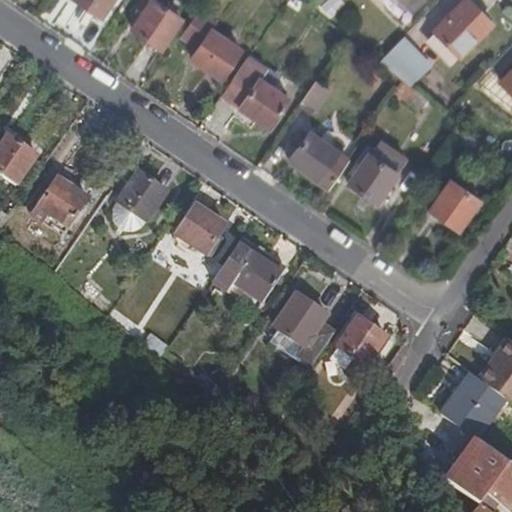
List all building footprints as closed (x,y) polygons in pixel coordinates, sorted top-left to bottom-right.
[(72,0),(99,18),(111,0),(72,0)] [(149,0),(143,0),(137,10),(142,14),(151,1),(149,0)] [(332,17),(347,4),(342,0),(328,0),(321,7),(332,17)] [(385,0),(404,19),(411,12),(398,0),(385,0)] [(398,0),(411,12),(423,0),(398,0)] [(468,1),(466,0),(465,0),(433,33),(458,59),(491,26),(487,21),(468,1)] [(485,14),(484,15),(469,0),(468,1),(487,21),(490,19),(485,14)] [(179,21),(151,1),(142,14),(131,31),(159,50),(179,21)] [(218,21),(200,9),(179,38),(196,50),(189,60),(219,81),(239,52),(210,32),(218,21)] [(428,68),(400,40),(377,63),(401,82),(409,87),(428,68)] [(287,102),(239,69),(219,97),(268,129),(287,102)] [(511,70),(500,83),(511,96),(511,70)] [(328,91),(315,81),(299,103),(313,113),(328,91)] [(412,89),(409,87),(401,82),(393,93),(403,100),(412,89)] [(427,101),(412,89),(403,100),(418,112),(427,101)] [(489,150),(459,127),(453,136),(482,159),(489,150)] [(288,161),(327,190),(347,162),(308,133),(288,161)] [(0,176),(15,187),(35,158),(7,138),(0,148),(0,176)] [(366,155),(395,175),(404,161),(380,144),(370,151),(366,155)] [(375,204),(395,175),(366,155),(346,185),(375,204)] [(144,224),(165,194),(137,175),(116,204),(144,224)] [(60,237),(86,200),(56,181),(31,217),(60,237)] [(458,231),(478,202),(449,182),(429,212),(458,231)] [(205,256),(224,228),(195,208),(175,237),(205,256)] [(284,271),(240,241),(212,282),(256,312),(284,271)] [(309,371),(334,335),(325,328),(320,335),(316,331),(320,325),(326,317),(296,297),(273,330),(278,333),(270,344),(309,371)] [(354,361),(365,368),(385,339),(357,319),(336,349),(354,361)] [(320,335),(325,328),(320,325),(316,331),(320,335)] [(511,344),(506,340),(476,381),(505,402),(511,407),(511,344)] [(355,383),(365,368),(354,361),(344,375),(355,383)] [(441,417),(475,442),(505,402),(476,381),(470,377),(441,417)] [(234,417),(262,438),(274,421),(247,400),(234,417)] [(8,439),(0,432),(0,445),(2,447),(8,439)] [(278,451),(286,441),(276,433),(268,443),(278,451)] [(282,454),(290,444),(286,441),(278,451),(282,454)] [(511,469),(475,442),(454,470),(485,498),(486,496),(507,511),(509,511),(511,508),(511,469)] [(485,498),(454,470),(446,482),(478,506),(485,498)]
